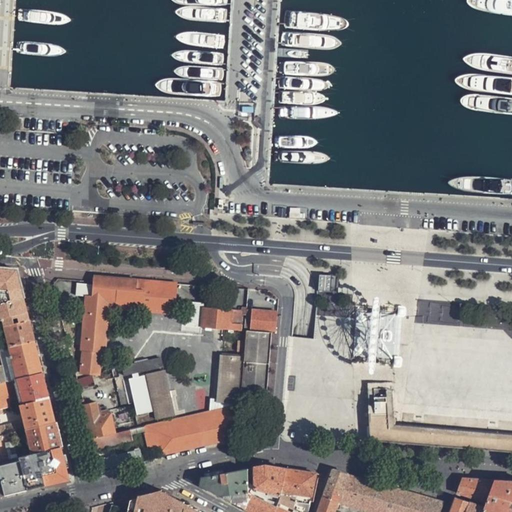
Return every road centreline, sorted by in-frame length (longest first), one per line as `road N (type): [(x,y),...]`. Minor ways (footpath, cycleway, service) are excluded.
road 1 (unclassified): [(511,266),(212,242)]
road 2 (residential): [(249,278),(26,261)]
road 3 (unclassified): [(212,242),(56,231)]
